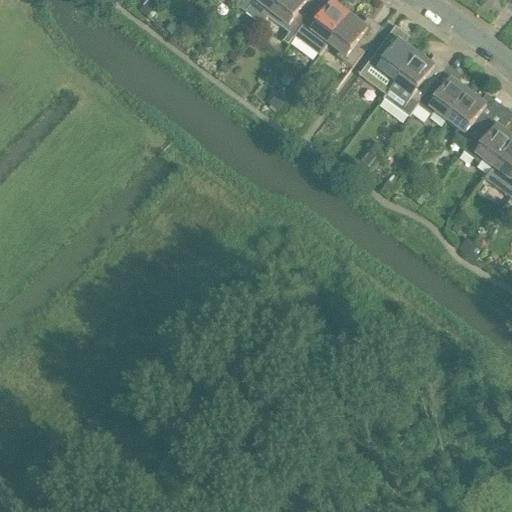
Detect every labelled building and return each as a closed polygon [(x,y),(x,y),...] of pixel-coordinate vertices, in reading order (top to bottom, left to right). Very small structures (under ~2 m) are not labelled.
[(237,8),(238,7),(264,27),(271,17),(276,9),(283,0),(242,0),(242,1),(236,8),(237,8)] [(283,0),(276,9),(271,17),(281,24),(279,26),(278,28),(290,37),(284,45),(289,48),(294,40),(300,33),(299,32),(318,7),(307,0),(283,0)] [(140,12),(146,18),(154,8),(147,3),(140,12)] [(328,47),(329,47),(350,19),(332,6),(326,14),(318,7),(299,32),(300,33),(294,40),(319,59),(328,47)] [(350,19),(329,47),(339,55),(336,59),(352,71),(370,47),(362,40),(368,32),(350,19)] [(178,29),(172,24),(167,31),(173,35),(178,29)] [(368,64),(359,77),(386,97),(395,85),(416,56),(398,43),(393,51),(383,44),(368,64)] [(418,108),(437,83),(428,77),(434,69),(416,56),(395,85),(384,100),(409,119),(418,108)] [(219,70),(226,75),(231,69),(224,64),(219,70)] [(447,123),(468,95),(450,81),(444,89),(437,83),(418,108),(434,120),(437,116),(447,123)] [(288,100),(279,93),(269,106),(278,113),(288,100)] [(470,147),(489,122),(480,115),(486,108),(468,95),(447,123),(457,131),(454,135),(469,146),(470,147)] [(493,170),(511,144),(511,139),(489,122),(470,147),(469,146),(463,154),(479,166),(482,162),(493,170)] [(511,144),(493,170),(485,181),(510,200),(511,197),(511,196),(511,144)] [(379,155),(372,149),(361,164),(369,169),(379,155)] [(400,181),(393,176),(382,190),(390,196),(400,181)] [(426,191),(417,204),(422,208),(431,195),(426,191)] [(475,245),(468,240),(459,252),(467,257),(469,254),(475,245)] [(485,252),(475,245),(469,254),(479,261),(485,252)]
